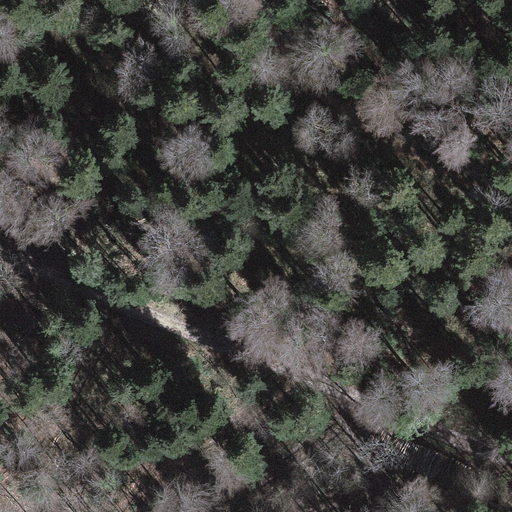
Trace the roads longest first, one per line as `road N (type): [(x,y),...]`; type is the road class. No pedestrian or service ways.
road 1 (track): [(511,452),(459,440),(0,249)]
road 2 (track): [(261,0),(331,77),(511,187)]
